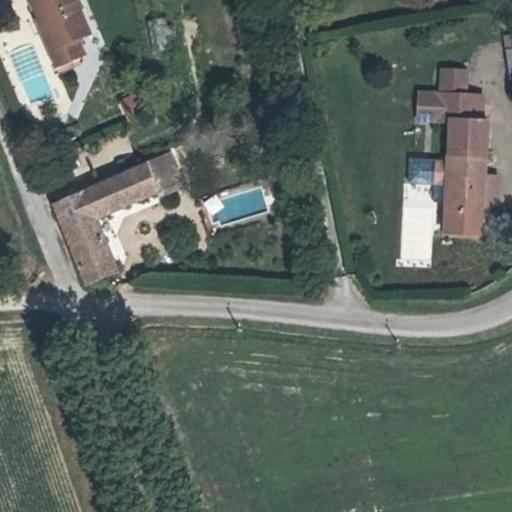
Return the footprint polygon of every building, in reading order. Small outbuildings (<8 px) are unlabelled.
[(68,0),(26,0),(65,103),(91,94),(84,75),(96,71),(68,0)] [(134,94),(116,99),(123,118),(140,113),(134,94)] [(455,135),(447,172),(485,178),(491,140),(485,139),(489,115),(444,108),(440,132),(455,135)] [(405,156),(405,182),(440,182),(440,156),(405,156)] [(479,209),(485,178),(447,172),(441,212),(433,255),(433,258),(470,265),(472,253),(481,255),(484,235),(475,234),(479,209)] [(173,179),(152,188),(159,209),(162,218),(186,210),(173,179)] [(93,232),(159,209),(152,188),(50,223),(77,294),(110,282),(93,232)] [(479,209),(475,234),(484,235),(486,236),(491,211),(479,209)] [(426,254),(433,255),(441,212),(433,211),(426,254)]
